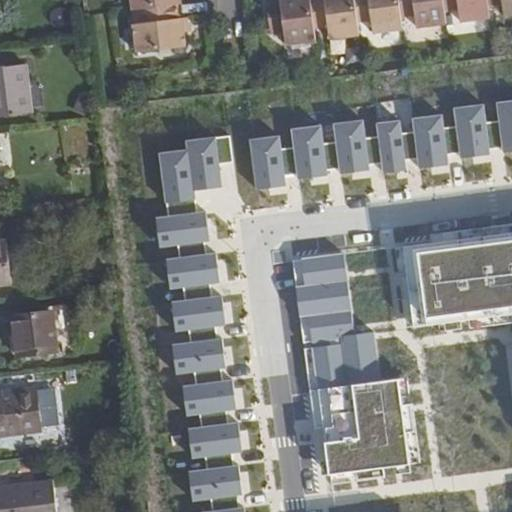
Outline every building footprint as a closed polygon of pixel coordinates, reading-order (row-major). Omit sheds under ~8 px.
[(132,0),(133,10),(139,10),(178,5),(182,4),(181,0),(132,0)] [(314,28),(310,0),(279,0),(280,1),(266,3),(270,34),(284,33),(286,46),(316,41),(314,28)] [(358,23),(354,0),(310,0),(314,28),(328,27),(330,40),(359,35),(358,23)] [(401,17),(399,0),(354,0),(358,23),(371,21),(374,34),(403,30),(401,17)] [(445,11),(443,0),(399,0),(401,17),(415,15),(418,29),(447,25),(445,11)] [(487,0),(443,0),(445,11),(458,9),(461,22),(490,18),(489,5),(487,0)] [(511,0),(487,0),(489,5),(502,4),(504,17),(511,15),(511,0)] [(178,5),(139,10),(141,24),(134,25),(137,53),(186,47),(184,33),(189,32),(188,18),(179,19),(178,5)] [(30,88),(27,65),(0,68),(0,116),(45,111),(42,86),(30,88)] [(224,104),(120,115),(123,144),(247,131),(243,92),(223,94),(224,104)] [(71,111),(87,117),(94,101),(79,94),(71,111)] [(511,101),(497,104),(503,155),(511,153),(511,101)] [(484,104),(455,107),(461,159),(493,156),(492,149),(502,148),(499,121),(486,122),(484,104)] [(444,114),(413,118),(419,169),(450,165),(449,154),(459,153),(456,128),(446,129),(444,114)] [(364,120),(335,124),(341,175),(371,171),(370,163),(382,162),(379,137),(367,139),(364,120)] [(401,120),(378,123),(385,174),(406,171),(405,161),(417,159),(414,132),(402,133),(401,120)] [(322,125),(291,129),(294,146),(297,173),(298,180),(327,176),(326,167),(339,166),(336,144),(325,146),(322,125)] [(282,148),(281,134),(250,138),(256,190),(286,186),(285,174),(297,173),(294,146),(282,148)] [(231,136),(188,141),(194,190),(222,187),(220,164),(234,163),(231,136)] [(188,148),(160,152),(168,216),(196,213),(194,190),(188,148)] [(168,216),(159,217),(162,246),(181,244),(182,254),(205,252),(204,240),(209,240),(206,212),(196,213),(168,216)] [(511,234),(405,248),(416,328),(511,315),(511,234)] [(0,285),(13,284),(8,241),(0,241),(0,285)] [(182,254),(165,257),(169,290),(183,288),(184,300),(213,297),(211,285),(222,283),(218,250),(205,252),(182,254)] [(346,256),(295,262),(305,344),(343,340),(344,346),(306,350),(311,391),(317,434),(326,433),(327,443),(331,477),(411,467),(401,381),(381,383),(375,334),(356,336),(346,256)] [(184,300),(175,301),(179,330),(192,328),(193,340),(215,338),(214,326),(224,325),(220,296),(213,297),(184,300)] [(59,352),(55,312),(15,317),(19,357),(59,352)] [(193,340),(171,343),(175,378),(193,376),(194,386),(225,383),(223,370),(228,370),(224,336),(215,338),(193,340)] [(194,386),(185,387),(188,414),(201,413),(203,426),(228,424),(226,411),(235,411),(232,380),(225,383),(194,386)] [(0,392),(0,436),(3,437),(3,439),(43,434),(38,388),(0,392)] [(203,426),(189,428),(193,460),(206,459),(207,468),(233,465),(232,454),(242,453),(238,422),(228,424),(203,426)] [(207,468),(190,470),(193,501),(212,498),(213,511),(237,508),(236,495),(243,494),(239,465),(233,465),(207,468)] [(0,511),(57,511),(54,482),(0,488),(0,511)]
